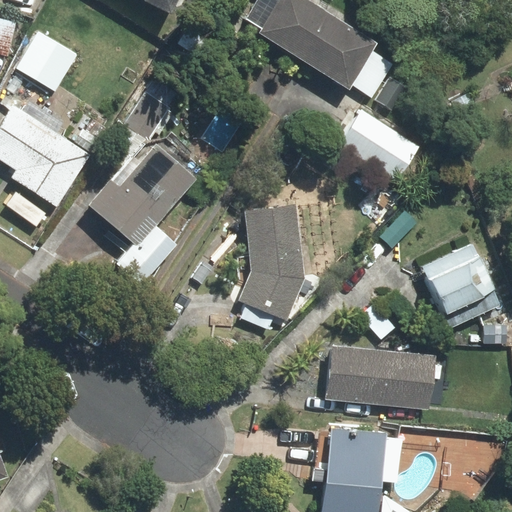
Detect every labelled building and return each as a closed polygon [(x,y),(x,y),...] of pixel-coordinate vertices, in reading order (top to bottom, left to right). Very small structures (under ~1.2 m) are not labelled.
[(166,0),(142,0),(161,10),(166,0)] [(336,91),(365,46),(293,0),(271,0),(249,35),(336,91)] [(13,23),(0,19),(0,53),(4,55),(13,23)] [(70,53),(38,35),(17,71),(49,89),(70,53)] [(137,54),(124,48),(118,60),(130,66),(137,54)] [(387,66),(369,55),(348,89),(366,100),(387,66)] [(401,88),(387,79),(371,105),(386,113),(401,88)] [(469,90),(447,103),(457,121),(479,109),(469,90)] [(75,155),(4,110),(0,117),(0,166),(9,173),(4,180),(44,205),(75,155)] [(410,150),(354,115),(332,148),(389,184),(410,150)] [(177,180),(142,150),(87,214),(123,244),(177,180)] [(235,218),(243,278),(233,305),(278,322),(293,282),(283,212),(235,218)] [(159,249),(141,234),(109,272),(127,287),(159,249)] [(465,247),(413,272),(441,329),(492,304),(465,247)] [(421,362),(323,354),(319,400),(417,408),(421,362)] [(364,511),(370,439),(319,435),(312,511),(364,511)]
